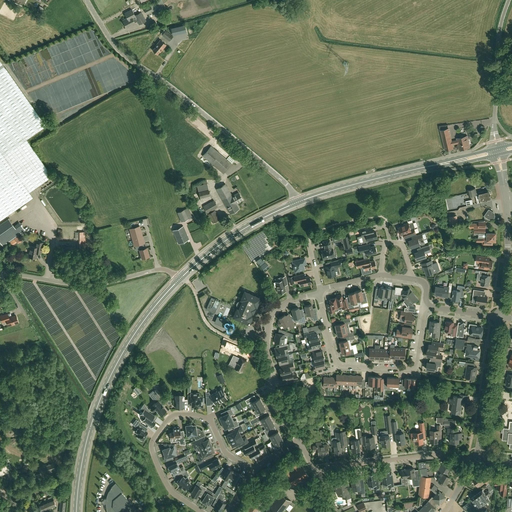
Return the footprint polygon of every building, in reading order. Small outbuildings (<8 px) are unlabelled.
[(143,8),(147,15),(157,10),(158,12),(162,9),(160,6),(157,1),(143,8)] [(136,18),(135,15),(132,9),(125,13),(127,16),(128,15),(131,21),(133,20),(133,19),(136,18)] [(128,15),(127,16),(127,18),(123,20),(127,28),(135,23),(135,22),(138,21),(139,24),(146,21),(141,12),(135,15),(136,18),(133,19),(133,20),(131,21),(128,15)] [(162,35),(169,41),(173,36),(165,30),(162,35)] [(160,52),(166,45),(160,40),(155,46),(153,50),(158,54),(160,51),(160,52)] [(6,68),(5,68),(0,60),(0,220),(33,197),(29,192),(52,176),(26,140),(46,126),(6,68)] [(458,143),(458,144),(459,149),(470,147),(467,136),(457,138),(457,140),(451,141),(448,128),(441,130),(443,139),(445,150),(453,148),(452,144),(458,143)] [(223,173),(232,163),(211,146),(203,156),(223,173)] [(239,192),(232,195),(225,184),(217,189),(226,207),(230,214),(239,209),(237,204),(243,200),(239,192)] [(477,192),(476,188),(468,190),(469,197),(475,195),(477,203),(490,200),(491,198),(490,191),(488,190),(478,192),(478,191),(477,192)] [(207,213),(218,207),(214,200),(203,206),(207,213)] [(177,212),(181,222),(188,219),(184,209),(177,212)] [(488,209),(484,216),(484,220),(489,220),(494,219),(494,218),(495,218),(495,213),(489,209),(488,209)] [(213,223),(220,219),(215,210),(208,214),(213,223)] [(19,235),(20,234),(25,231),(19,222),(14,226),(8,218),(0,223),(0,241),(3,246),(14,238),(18,244),(22,240),(19,235)] [(486,233),(486,228),(486,221),(479,222),(479,223),(469,223),(469,228),(475,228),(474,234),(479,234),(479,233),(481,233),(486,233)] [(403,224),(404,226),(398,228),(401,235),(403,234),(404,238),(416,234),(414,228),(415,228),(413,223),(409,224),(409,223),(403,224)] [(130,229),(135,246),(139,245),(140,249),(139,250),(142,259),(146,258),(146,257),(149,256),(147,248),(144,248),(143,244),(144,243),(139,226),(130,229)] [(173,231),(175,236),(179,244),(189,239),(183,226),(173,231)] [(375,231),(374,231),(373,228),(368,229),(361,231),(362,236),(363,243),(368,242),(367,240),(377,238),(375,231)] [(411,246),(411,247),(421,244),(422,245),(425,244),(425,243),(422,233),(412,237),(413,240),(409,241),(410,244),(409,244),(410,246),(411,246)] [(489,241),(493,241),(496,241),(496,233),(488,233),(487,238),(481,238),(477,238),(477,242),(482,242),(482,245),(489,245),(489,241)] [(331,249),(329,240),(323,241),(325,250),(321,251),(322,253),(322,254),(322,256),(323,257),(323,259),(334,256),(332,248),(331,249)] [(37,254),(41,254),(43,242),(37,241),(36,247),(31,246),(29,256),(36,258),(37,254)] [(376,253),(376,251),(376,250),(376,248),(375,247),(375,246),(371,247),(370,244),(358,247),(360,252),(362,252),(363,252),(366,251),(367,255),(376,253)] [(431,251),(429,245),(423,247),(424,250),(415,253),(417,260),(426,257),(425,253),(431,251)] [(490,257),(477,255),(476,263),(479,263),(478,268),(483,269),(484,268),(492,269),(493,261),(489,261),(490,257)] [(304,270),(303,265),(307,264),(305,258),(292,261),(295,272),(304,270)] [(366,274),(365,270),(376,267),(374,260),(370,261),(369,258),(356,261),(357,268),(360,267),(362,275),(366,274)] [(339,270),(338,267),(343,265),(342,262),(342,260),(338,261),(338,260),(330,262),(331,265),(326,266),(325,267),(328,277),(330,277),(331,278),(333,277),(334,276),(336,275),(335,271),(338,271),(339,270)] [(427,275),(434,272),(433,268),(434,268),(432,261),(422,264),(423,269),(425,268),(427,275)] [(265,272),(270,268),(265,262),(260,266),(265,272)] [(490,279),(491,276),(485,275),(486,271),(480,271),(479,274),(482,274),(481,280),(481,284),(489,286),(490,279)] [(311,283),(310,279),(309,276),(305,277),(304,274),(294,276),(296,283),(300,282),(301,286),(311,283)] [(285,276),(280,277),(281,281),(273,283),(274,288),(277,287),(278,293),(285,291),(284,285),(287,284),(285,276)] [(448,297),(448,291),(451,292),(452,286),(449,285),(449,287),(440,286),(440,287),(436,287),(435,294),(442,295),(441,296),(448,297)] [(459,300),(460,297),(460,292),(464,293),(465,286),(458,285),(457,290),(454,290),(452,299),(459,300)] [(384,300),(385,287),(385,288),(379,287),(379,293),(375,292),(374,299),(384,300)] [(395,289),(391,289),(391,288),(385,287),(384,300),(384,299),(393,300),(395,289)] [(405,300),(413,294),(410,289),(409,289),(405,292),(403,290),(402,290),(402,288),(398,287),(397,294),(401,294),(405,300)] [(480,295),(481,290),(474,289),(473,296),(477,297),(476,303),(486,304),(487,297),(481,296),(480,295)] [(362,304),(368,303),(368,302),(366,296),(366,295),(362,296),(361,292),(361,290),(355,291),(357,300),(361,299),(362,304)] [(237,309),(233,317),(239,319),(239,320),(240,321),(240,322),(241,322),(242,322),(243,321),(249,324),(250,322),(251,322),(251,321),(252,320),(252,319),(252,318),(252,317),(252,315),(251,315),(251,313),(252,312),(253,312),(253,311),(254,311),(254,310),(254,309),(253,308),(254,307),(255,305),(256,306),(257,304),(258,304),(259,304),(260,303),(260,302),(260,301),(259,300),(260,298),(254,295),(254,294),(253,293),(252,293),(251,293),(250,294),(245,291),(241,299),(243,300),(242,302),(241,301),(240,301),(239,301),(238,302),(237,303),(237,304),(237,306),(237,307),(238,308),(239,308),(239,309),(237,309)] [(347,301),(348,307),(348,309),(358,306),(358,305),(357,302),(357,301),(357,300),(355,291),(354,291),(355,292),(348,294),(349,296),(350,300),(347,301)] [(406,308),(406,311),(410,312),(411,309),(415,309),(416,306),(413,306),(413,304),(412,302),(414,301),(417,299),(417,298),(413,294),(405,300),(403,301),(406,306),(406,308)] [(336,297),(335,297),(338,307),(338,309),(342,309),(348,307),(347,301),(346,298),(342,299),(342,296),(341,296),(340,295),(336,296),(336,297)] [(211,297),(206,309),(214,313),(220,301),(211,297)] [(338,309),(338,307),(335,297),(335,298),(329,300),(330,303),(327,304),(329,313),(335,311),(338,310),(338,309)] [(307,315),(309,315),(310,318),(312,318),(313,321),(318,319),(316,311),(313,312),(312,304),(305,306),(307,315)] [(292,309),(294,318),(295,322),(299,321),(300,323),(306,322),(303,313),(300,314),(298,308),(292,309)] [(410,312),(406,311),(401,310),(400,317),(404,318),(404,321),(413,323),(414,316),(409,315),(410,312)] [(9,326),(18,323),(16,315),(10,317),(9,317),(8,314),(0,316),(2,322),(7,321),(9,326)] [(279,326),(282,325),(284,327),(288,324),(290,328),(295,325),(288,314),(285,316),(285,315),(279,318),(280,320),(279,320),(278,323),(279,326)] [(215,322),(224,326),(226,321),(217,317),(215,322)] [(349,327),(348,322),(350,321),(350,318),(341,320),(342,323),(335,325),(336,330),(346,328),(349,327)] [(438,337),(441,322),(431,321),(429,331),(433,331),(432,336),(438,337)] [(448,331),(448,335),(455,336),(457,325),(454,324),(454,322),(446,321),(445,331),(448,331)] [(463,337),(465,323),(464,323),(463,321),(461,322),(458,322),(456,336),(457,336),(458,337),(459,336),(463,337)] [(472,328),(471,334),(482,336),(483,332),(482,332),(483,328),(475,326),(475,324),(469,324),(469,328),(472,328)] [(336,330),(336,331),(335,331),(336,335),(337,335),(338,336),(345,334),(345,337),(349,336),(354,335),(353,332),(350,332),(350,330),(349,327),(346,328),(336,330)] [(397,329),(396,336),(411,338),(412,328),(402,327),(402,330),(397,329)] [(282,334),(278,333),(276,333),(275,343),(280,344),(280,343),(283,343),(284,335),(290,336),(290,333),(283,330),(282,334)] [(306,342),(309,342),(309,341),(319,339),(318,339),(318,337),(318,336),(318,335),(317,335),(317,334),(315,334),(314,331),(304,334),(306,342)] [(340,348),(352,345),(351,345),(349,336),(345,337),(344,338),(345,341),(339,342),(340,348)] [(321,345),(320,344),(321,343),(320,342),(319,339),(309,341),(309,342),(310,341),(311,345),(308,346),(309,351),(319,348),(319,345),(321,345)] [(465,340),(456,339),(455,347),(463,349),(465,340)] [(243,355),(246,350),(232,343),(229,341),(226,347),(229,348),(243,355)] [(444,343),(436,342),(432,341),(431,344),(429,344),(428,350),(427,349),(427,350),(438,351),(440,352),(440,348),(443,348),(444,343)] [(470,357),(471,357),(471,358),(479,359),(480,352),(479,352),(480,349),(478,349),(478,347),(474,346),(474,345),(467,344),(466,355),(467,355),(468,355),(469,356),(470,357)] [(274,348),(275,351),(276,354),(275,355),(275,356),(276,356),(277,357),(286,354),(288,354),(287,351),(288,350),(290,350),(289,345),(288,345),(286,345),(274,348)] [(352,345),(340,348),(342,354),(348,352),(349,355),(354,354),(353,349),(352,345)] [(310,355),(311,362),(324,359),(322,350),(313,352),(313,353),(311,354),(311,355),(310,355)] [(438,351),(427,350),(426,356),(430,356),(430,359),(442,361),(443,356),(440,355),(440,352),(438,351)] [(278,357),(277,358),(277,359),(278,360),(280,365),(286,364),(293,362),(294,362),(294,360),(292,359),(290,359),(290,357),(287,358),(286,354),(277,357),(278,357)] [(234,355),(232,358),(233,359),(233,360),(236,362),(233,367),(235,368),(237,369),(237,371),(240,372),(241,371),(242,371),(247,361),(240,358),(239,358),(234,355)] [(324,359),(311,362),(310,362),(311,365),(315,367),(313,367),(314,370),(325,368),(323,359),(324,359)] [(441,367),(442,361),(434,360),(434,363),(427,362),(426,369),(438,371),(438,367),(438,366),(441,367)] [(281,374),(292,372),(292,371),(291,372),(290,369),(294,368),(293,362),(286,364),(287,367),(279,368),(280,369),(278,369),(279,372),(280,372),(281,374)] [(477,367),(475,367),(470,366),(470,363),(466,362),(465,366),(467,366),(465,378),(475,379),(476,372),(477,367)] [(293,371),(292,372),(281,374),(282,374),(282,377),(281,377),(282,380),(283,379),(283,380),(290,378),(291,381),(298,379),(296,374),(294,374),(293,371)] [(355,385),(356,385),(360,385),(360,388),(364,388),(364,385),(361,385),(362,376),(355,376),(355,385)] [(374,385),(375,376),(369,376),(369,382),(366,382),(365,387),(371,387),(371,385),(374,385)] [(375,376),(374,385),(377,385),(377,390),(383,390),(383,389),(384,383),(384,378),(381,378),(381,377),(375,376)] [(392,386),(393,377),(387,377),(387,383),(384,383),(383,389),(387,389),(387,386),(392,386)] [(401,389),(402,384),(398,384),(399,378),(393,377),(392,386),(398,386),(398,389),(401,389)] [(410,387),(411,378),(405,378),(404,384),(402,384),(401,389),(407,389),(407,386),(410,387)] [(417,378),(411,378),(410,387),(410,389),(414,389),(414,391),(419,391),(419,385),(417,384),(417,378)] [(211,397),(208,398),(206,398),(206,405),(211,405),(214,403),(215,404),(222,400),(223,401),(227,399),(224,394),(225,394),(222,388),(216,391),(217,391),(210,395),(211,397)] [(157,399),(160,397),(154,390),(151,392),(157,399)] [(175,399),(176,399),(176,403),(175,408),(184,408),(184,395),(179,392),(174,395),(175,399)] [(189,396),(189,403),(192,403),(192,407),(198,407),(198,408),(203,408),(203,404),(204,404),(204,397),(204,398),(203,398),(203,397),(199,397),(199,393),(191,393),(191,396),(189,396)] [(467,402),(467,396),(460,395),(460,397),(454,396),(453,399),(449,399),(449,403),(452,404),(451,412),(460,414),(462,401),(467,402)] [(260,398),(253,402),(250,397),(245,400),(247,403),(251,401),(254,407),(262,403),(260,398)] [(158,401),(155,403),(152,405),(153,406),(150,408),(153,411),(156,409),(157,412),(159,415),(160,415),(166,411),(163,407),(164,407),(162,405),(162,404),(161,405),(158,401)] [(254,413),(256,417),(261,414),(259,411),(265,408),(262,403),(254,407),(257,412),(254,413)] [(142,421),(151,427),(155,422),(154,421),(152,419),(154,416),(148,412),(147,411),(149,409),(146,407),(143,412),(141,415),(145,418),(142,421)] [(222,423),(232,418),(231,415),(233,414),(231,408),(224,412),(225,414),(219,417),(219,418),(219,417),(220,418),(219,419),(220,422),(221,422),(222,423)] [(261,414),(256,417),(249,421),(251,424),(261,419),(263,424),(272,419),(269,414),(263,418),(261,414)] [(231,426),(232,428),(239,425),(236,420),(234,421),(232,418),(222,423),(222,424),(221,424),(223,428),(224,428),(224,429),(225,429),(225,428),(231,426)] [(272,419),(263,424),(266,429),(274,424),(272,419)] [(445,425),(455,425),(455,420),(448,420),(448,419),(444,419),(444,429),(444,425),(445,425)] [(144,426),(140,423),(138,420),(135,424),(136,424),(135,426),(137,428),(135,432),(139,434),(137,436),(138,437),(137,438),(141,441),(142,440),(143,440),(146,435),(145,435),(147,432),(146,431),(142,428),(144,426)] [(511,421),(510,421),(509,428),(503,427),(503,428),(501,428),(501,432),(503,433),(502,440),(508,440),(507,443),(510,443),(509,448),(511,448),(511,421)] [(203,436),(201,431),(201,430),(200,430),(200,429),(199,429),(198,428),(197,428),(196,428),(195,425),(192,425),(191,425),(190,424),(187,424),(187,425),(186,425),(187,431),(186,431),(186,436),(194,434),(196,439),(203,436)] [(230,440),(240,435),(239,432),(243,430),(240,425),(239,425),(232,428),(228,430),(229,433),(227,434),(230,440)] [(441,436),(441,425),(437,425),(437,430),(430,430),(430,442),(438,442),(438,436),(441,436)] [(179,428),(178,427),(174,427),(174,429),(173,429),(173,433),(169,433),(170,439),(176,438),(177,441),(179,441),(180,444),(185,445),(184,435),(181,435),(180,428),(179,428)] [(361,430),(360,430),(360,428),(354,429),(356,440),(351,440),(352,451),(360,450),(359,443),(363,443),(362,437),(361,437),(361,430)] [(462,439),(462,433),(457,433),(457,428),(448,428),(448,433),(451,433),(451,443),(458,443),(458,439),(462,439)] [(270,442),(281,436),(278,431),(273,434),(271,430),(265,433),(267,437),(270,436),(272,441),(270,442)] [(425,430),(420,430),(420,432),(411,433),(412,441),(414,440),(415,444),(423,442),(422,438),(426,438),(425,430)] [(344,449),(344,446),(347,445),(345,431),(334,432),(335,437),(332,438),(331,439),(332,446),(334,446),(335,453),(342,453),(341,449),(344,449)] [(396,434),(397,444),(405,443),(404,433),(396,434)] [(242,439),(240,435),(230,440),(232,446),(235,445),(236,449),(241,447),(255,439),(248,443),(246,437),(242,439)] [(381,436),(379,436),(379,442),(381,442),(382,446),(390,445),(389,435),(381,436)] [(281,436),(270,442),(273,447),(275,446),(277,449),(283,446),(281,442),(283,441),(281,436)] [(374,437),(366,438),(366,436),(362,436),(362,437),(363,443),(363,444),(367,444),(367,447),(375,446),(374,437)] [(201,450),(211,445),(210,443),(211,443),(209,440),(208,440),(208,439),(205,440),(204,437),(192,443),(195,448),(199,446),(201,450)] [(256,449),(265,444),(264,444),(256,449),(254,446),(257,444),(255,439),(241,447),(243,445),(245,448),(242,449),(245,455),(248,453),(256,449)] [(318,456),(329,454),(327,444),(322,445),(321,443),(316,443),(316,446),(313,446),(313,451),(318,450),(318,456)] [(256,449),(248,453),(251,459),(261,453),(260,451),(263,449),(267,456),(270,454),(265,444),(256,449)] [(165,461),(173,459),(172,455),(176,454),(175,450),(176,450),(174,445),(165,445),(166,448),(163,449),(164,452),(162,453),(165,461)] [(211,445),(201,450),(202,454),(198,456),(201,461),(212,456),(211,452),(214,451),(213,451),(214,450),(213,447),(212,447),(211,445)] [(206,461),(205,461),(199,465),(202,470),(209,466),(211,470),(213,469),(214,470),(217,468),(216,467),(220,465),(220,464),(221,463),(218,459),(218,460),(217,459),(212,461),(211,458),(206,461)] [(168,468),(170,472),(171,471),(173,474),(177,472),(178,474),(185,470),(183,467),(180,468),(177,462),(168,467),(169,468),(168,468)] [(426,464),(425,463),(425,462),(419,462),(421,476),(428,477),(426,464)] [(309,476),(302,465),(285,476),(292,487),(309,476)] [(445,466),(442,465),(437,473),(441,476),(438,480),(445,484),(449,477),(446,475),(449,469),(445,466)] [(0,476),(9,472),(6,466),(0,468),(0,476)] [(52,471),(55,470),(53,466),(48,467),(48,466),(45,467),(45,468),(40,470),(41,474),(36,476),(37,479),(44,477),(49,476),(48,472),(49,472),(49,473),(52,472),(52,471)] [(228,483),(230,479),(234,472),(232,471),(232,470),(227,467),(222,476),(227,479),(225,481),(228,483)] [(414,474),(414,470),(414,468),(406,469),(406,470),(405,470),(405,469),(402,470),(402,471),(400,471),(402,477),(402,478),(401,478),(402,485),(408,484),(407,478),(411,477),(413,486),(419,485),(420,478),(419,473),(414,474)] [(190,483),(189,481),(190,480),(187,477),(189,475),(187,470),(179,474),(180,477),(176,481),(179,484),(179,485),(181,487),(182,487),(185,490),(188,486),(190,483)] [(386,471),(385,470),(383,471),(381,472),(383,484),(388,483),(388,487),(394,486),(393,474),(389,474),(389,471),(386,471)] [(222,473),(219,471),(212,480),(215,482),(222,473)] [(487,484),(493,480),(491,476),(488,478),(483,471),(472,479),(478,487),(485,482),(487,484)] [(234,472),(230,479),(232,480),(231,482),(236,485),(237,484),(238,485),(240,480),(242,476),(237,473),(236,474),(234,472)] [(380,488),(379,479),(378,476),(375,476),(375,472),(372,473),(371,472),(369,473),(368,473),(367,473),(368,485),(371,485),(374,485),(374,488),(377,488),(379,488),(380,488)] [(363,477),(359,478),(359,477),(355,476),(355,477),(351,478),(353,490),(358,489),(358,493),(365,492),(363,477)] [(431,477),(428,477),(421,476),(420,478),(417,506),(414,506),(420,511),(431,511),(436,507),(435,507),(441,500),(438,498),(435,501),(432,499),(429,501),(425,498),(425,497),(428,497),(431,477)] [(506,495),(507,486),(507,483),(504,483),(505,479),(498,478),(498,480),(496,480),(495,485),(498,485),(497,488),(501,489),(501,494),(506,495)] [(349,483),(345,483),(345,482),(344,482),(341,483),(336,483),(335,487),(338,495),(341,494),(342,494),(342,498),(351,497),(349,483)] [(108,511),(122,511),(123,511),(122,511),(130,504),(131,505),(133,503),(130,499),(129,500),(122,492),(123,491),(118,485),(117,485),(115,483),(112,487),(109,491),(106,498),(108,499),(108,503),(106,503),(106,506),(108,511)] [(197,497),(198,495),(200,491),(203,493),(207,488),(201,484),(199,487),(196,485),(191,494),(193,495),(193,496),(195,497),(196,497),(197,497)] [(435,501),(438,498),(441,500),(444,497),(445,497),(444,496),(445,496),(439,491),(440,490),(433,485),(431,488),(437,493),(432,499),(435,501)] [(235,492),(231,489),(226,486),(224,488),(229,491),(234,495),(235,492)] [(481,498),(493,490),(492,488),(485,493),(482,489),(477,493),(481,498)] [(487,496),(494,491),(493,490),(481,498),(485,503),(490,499),(487,496)] [(209,504),(213,497),(215,494),(213,492),(211,495),(207,492),(202,501),(203,501),(203,503),(205,504),(206,503),(207,504),(207,503),(209,504)] [(219,493),(215,500),(218,502),(214,509),(219,511),(220,511),(223,507),(224,507),(226,504),(221,501),(224,496),(219,493)] [(280,493),(265,511),(282,511),(291,502),(280,493)] [(475,503),(481,498),(477,493),(471,498),(475,503)] [(253,496),(246,509),(250,511),(254,511),(261,500),(253,496)] [(48,504),(49,508),(56,505),(53,498),(51,499),(52,502),(48,504)] [(483,504),(485,503),(481,498),(475,503),(478,507),(476,508),(479,511),(485,507),(483,504)] [(42,511),(49,508),(48,504),(52,502),(51,499),(48,500),(47,499),(45,500),(44,502),(39,504),(42,511)] [(357,505),(360,511),(366,509),(363,502),(357,505)]
